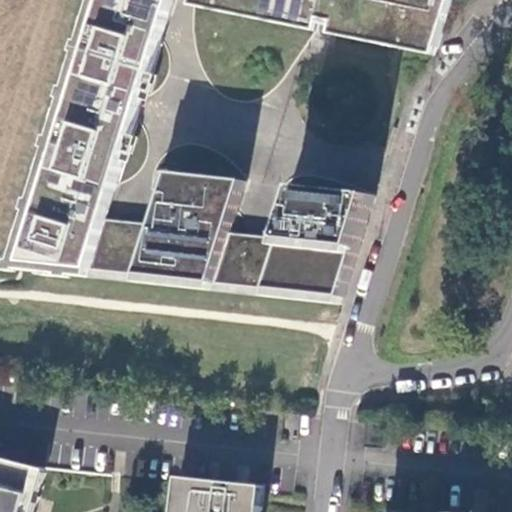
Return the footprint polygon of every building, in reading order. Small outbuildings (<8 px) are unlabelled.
[(96,0),(15,269),(20,270),(91,278),(109,220),(177,0),(96,0)] [(452,0),(196,0),(195,7),(320,32),(322,24),(334,27),(332,35),(435,56),(452,0)] [(109,220),(91,278),(214,291),(232,234),(248,182),(168,173),(158,203),(164,204),(158,225),(109,220)] [(232,234),(214,291),(342,305),(376,195),(296,187),(286,217),(292,218),(285,240),(232,234)] [(368,422),(366,447),(387,448),(388,424),(368,422)] [(0,511),(26,511),(37,465),(0,456),(0,511)] [(260,511),(262,491),(177,482),(174,511),(260,511)]
